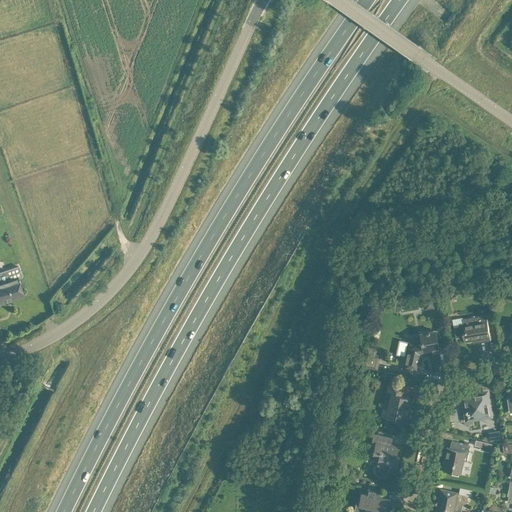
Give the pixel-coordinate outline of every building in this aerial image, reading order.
[(0,302),(11,299),(12,300),(24,296),(21,286),(18,277),(22,276),(18,265),(0,271),(0,302)] [(435,310),(433,298),(423,299),(424,300),(421,300),(422,305),(424,304),(425,309),(430,308),(430,310),(435,310)] [(463,317),(453,319),(454,327),(456,337),(463,336),(464,341),(472,339),(476,339),(476,342),(491,339),(489,329),(486,314),(465,318),(463,318),(463,317)] [(406,356),(403,368),(419,371),(421,359),(423,359),(426,356),(425,354),(429,354),(429,351),(433,350),(432,347),(439,346),(437,336),(436,330),(420,333),(421,339),(408,342),(407,347),(406,356)] [(376,367),(378,355),(377,355),(377,349),(366,347),(363,365),(376,367)] [(405,396),(407,385),(393,382),(394,383),(394,385),(389,384),(384,406),(388,407),(386,417),(395,419),(395,421),(407,424),(411,405),(408,404),(410,397),(405,396)] [(474,394),(463,396),(466,414),(467,419),(473,418),(478,417),(491,415),(488,403),(487,392),(474,394)] [(500,430),(489,432),(490,440),(501,438),(500,430)] [(374,433),(371,445),(375,446),(374,453),(380,454),(378,466),(376,472),(388,475),(389,468),(397,470),(397,468),(400,457),(397,456),(399,447),(391,445),(387,444),(388,436),(374,433)] [(467,460),(470,445),(461,442),(452,440),(450,447),(446,447),(441,469),(452,471),(452,473),(459,475),(459,473),(461,473),(464,460),(467,460)] [(511,442),(502,444),(504,452),(511,450),(511,466),(510,477),(511,477),(511,442)] [(495,494),(497,487),(489,486),(488,492),(495,494)] [(360,499),(359,504),(367,505),(365,511),(382,511),(384,509),(388,510),(390,503),(391,498),(383,496),(384,490),(368,487),(367,494),(362,493),(360,499)] [(467,503),(469,494),(441,488),(438,501),(440,502),(439,505),(438,505),(436,511),(453,511),(454,510),(455,510),(457,510),(458,509),(459,509),(460,508),(460,507),(461,506),(462,505),(462,502),(467,503)]
